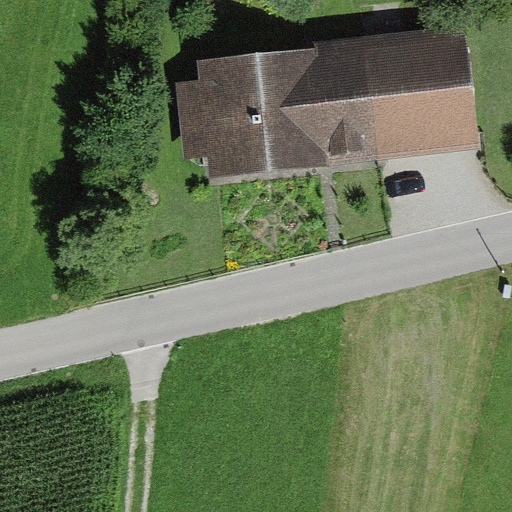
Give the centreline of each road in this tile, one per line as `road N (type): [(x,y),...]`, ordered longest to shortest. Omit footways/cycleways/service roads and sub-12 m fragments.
road 1 (unclassified): [(511,241),(0,357)]
road 2 (track): [(134,511),(157,321)]
